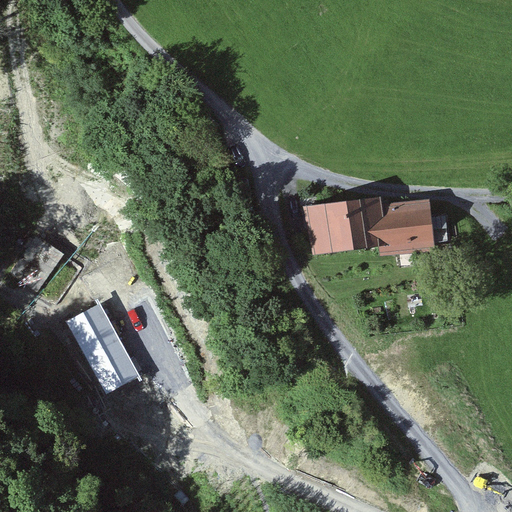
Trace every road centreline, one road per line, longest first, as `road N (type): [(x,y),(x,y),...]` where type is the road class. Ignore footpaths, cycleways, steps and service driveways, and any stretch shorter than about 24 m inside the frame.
road 1 (unclassified): [(511,199),(337,188),(253,141),(143,48),(109,0)]
road 2 (track): [(253,141),(286,271),(475,511)]
road 3 (track): [(361,511),(204,432),(135,319)]
